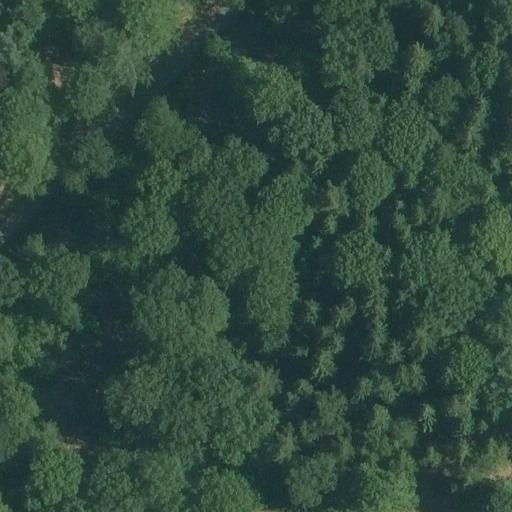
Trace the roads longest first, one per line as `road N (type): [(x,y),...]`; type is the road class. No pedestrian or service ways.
road 1 (unclassified): [(0,237),(241,0)]
road 2 (track): [(303,511),(0,505)]
